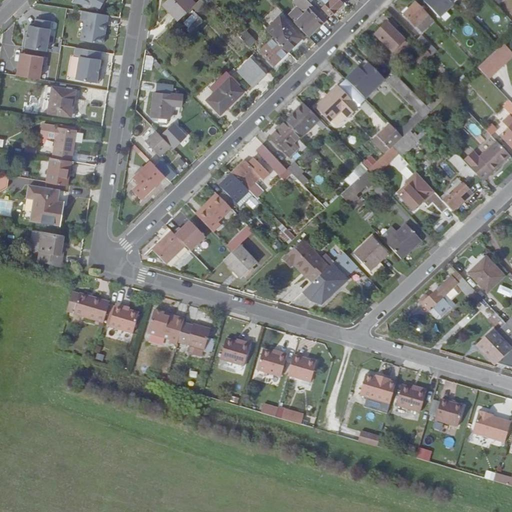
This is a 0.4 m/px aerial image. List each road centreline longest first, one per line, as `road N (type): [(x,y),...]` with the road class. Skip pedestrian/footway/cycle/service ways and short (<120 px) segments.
road 1 (residential): [(105,264),(376,0)]
road 2 (residential): [(95,261),(138,0)]
road 3 (residential): [(105,264),(354,338)]
road 4 (residential): [(511,190),(354,338)]
road 5 (residential): [(354,338),(511,384)]
